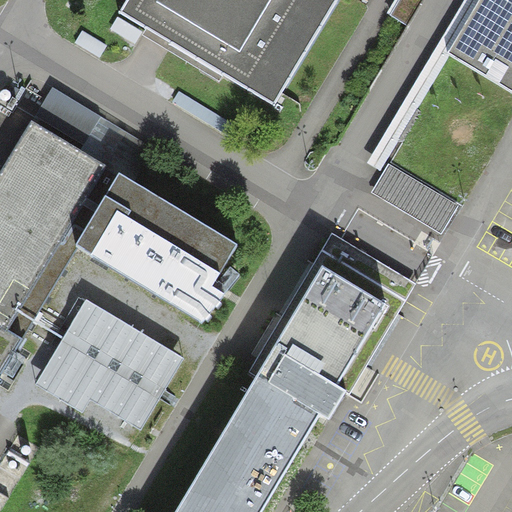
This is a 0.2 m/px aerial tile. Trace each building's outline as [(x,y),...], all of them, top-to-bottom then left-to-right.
[(136,0),(127,17),(282,108),(345,0),(404,0),(399,8),(419,20),(430,0),(136,0)] [(511,97),(511,0),(482,0),(447,58),(511,97)] [(83,150),(104,118),(56,86),(35,118),(83,150)] [(238,126),(179,92),(173,103),(231,137),(238,126)] [(33,125),(0,179),(0,374),(76,249),(208,327),(227,296),(214,288),(238,248),(33,125)] [(460,186),(391,145),(374,174),(443,214),(460,186)] [(270,361),(180,511),(268,511),(320,426),(329,431),(348,400),(336,393),(340,386),(351,392),(415,284),(330,234),(259,354),(270,361)] [(89,302),(39,386),(85,413),(92,402),(142,431),(185,358),(89,302)]
